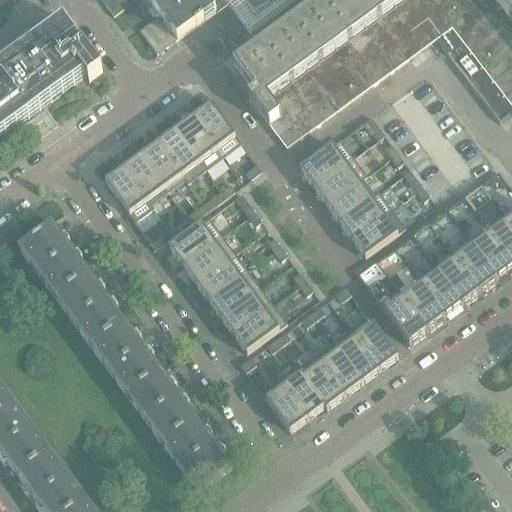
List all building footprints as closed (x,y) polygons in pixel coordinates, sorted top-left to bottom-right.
[(98,0),(106,10),(119,0),(98,0)] [(113,21),(133,6),(128,0),(119,0),(106,10),(113,21)] [(204,24),(216,15),(205,0),(144,0),(159,20),(139,35),(156,59),(204,24)] [(511,0),(326,0),(234,68),(235,69),(248,86),(248,87),(256,98),(249,103),(252,107),(253,107),(269,129),(270,129),(273,133),(287,153),(411,62),(436,43),(448,58),(447,58),(500,127),(511,117),(511,0)] [(90,86),(103,77),(62,22),(60,23),(63,27),(0,73),(0,174),(2,173),(1,172),(4,170),(0,164),(0,143),(86,80),(90,86)] [(241,149),(211,109),(194,122),(223,162),(241,149)] [(223,162),(194,122),(176,135),(206,175),(223,162)] [(371,136),(378,131),(371,122),(365,127),(371,136)] [(206,175),(176,135),(158,148),(185,184),(184,185),(187,188),(206,175)] [(340,145),(300,174),(313,192),(354,163),(340,145)] [(185,184),(158,148),(141,160),(168,197),(184,185),(185,184)] [(397,157),(390,148),(384,153),(391,162),(397,157)] [(397,157),(391,162),(397,171),(404,166),(397,157)] [(168,197),(141,160),(123,173),(150,210),(151,209),(168,197)] [(367,181),(354,163),(313,192),(326,210),(363,183),(363,184),(367,181)] [(261,176),(256,169),(246,177),(251,184),(261,176)] [(150,210),(123,173),(106,187),(135,227),(154,213),(151,209),(150,210)] [(511,194),(499,177),(498,178),(359,280),(358,281),(385,318),(386,317),(403,304),(421,292),(438,279),(456,266),(473,253),(491,240),(508,227),(511,224),(511,194)] [(339,227),(375,200),(374,198),(363,184),(363,183),(326,210),(339,227)] [(423,192),(416,183),(410,188),(417,197),(423,192)] [(230,190),(221,196),(226,203),(235,196),(230,190)] [(430,201),(423,192),(417,197),(423,206),(430,201)] [(221,196),(212,203),(217,209),(226,203),(221,196)] [(375,200),(339,227),(352,245),(392,215),(378,196),(374,198),(375,200)] [(255,217),(248,208),(242,212),(248,222),(255,217)] [(195,215),(187,221),(191,228),(200,221),(195,215)] [(406,233),(392,215),(352,245),(365,263),(406,233)] [(262,226),(255,217),(248,222),(255,231),(262,226)] [(187,221),(177,228),(182,235),(191,228),(187,221)] [(182,270),(222,241),(209,222),(169,252),(182,270)] [(88,277),(87,274),(52,227),(18,252),(54,302),(88,277)] [(511,232),(508,227),(491,240),(503,256),(511,268),(511,232)] [(166,247),(161,240),(150,247),(155,254),(166,247)] [(491,240),(473,253),(497,286),(511,274),(511,268),(503,256),(491,240)] [(195,288),(235,258),(222,241),(182,270),(195,288)] [(281,251),(274,242),(267,247),(274,256),(281,251)] [(274,256),(281,265),(287,260),(281,251),(274,256)] [(473,253),(456,266),(480,298),(497,286),(473,253)] [(235,258),(195,288),(208,305),(248,276),(235,258)] [(456,266),(438,279),(462,311),(480,298),(456,266)] [(208,305),(221,323),(261,293),(248,276),(208,305)] [(124,325),(89,278),(88,277),(54,302),(90,350),(124,325)] [(300,291),(306,286),(300,277),(293,282),(300,291)] [(438,279),(421,292),(445,324),(462,311),(438,279)] [(306,286),(300,291),(306,300),(313,295),(306,286)] [(351,299),(346,292),(336,300),(342,307),(351,299)] [(421,292),(403,304),(427,337),(445,324),(421,292)] [(221,323),(233,340),(274,311),(261,293),(221,323)] [(385,318),(409,350),(427,337),(403,304),(386,317),(385,318)] [(233,340),(247,358),(287,328),(274,311),(233,340)] [(325,318),(320,311),(311,318),(316,325),(325,318)] [(316,325),(311,318),(302,325),(307,332),(316,325)] [(368,321),(350,335),(379,376),(398,362),(368,321)] [(161,375),(158,371),(124,325),(90,350),(127,400),(161,375)] [(350,335),(333,347),(361,389),(379,376),(350,335)] [(290,344),(285,337),(276,344),(281,351),(290,344)] [(281,351),(276,344),(267,351),(272,357),(281,351)] [(333,347),(315,360),(344,402),(361,389),(333,347)] [(298,373),(324,412),(325,411),(327,414),(344,402),(315,360),(299,373),(298,373)] [(256,370),(251,362),(241,370),(246,377),(256,370)] [(296,370),(278,383),(307,424),(324,412),(298,373),(299,373),(296,370)] [(197,423),(194,419),(161,375),(127,400),(163,448),(197,423)] [(307,424),(278,383),(260,397),(263,400),(266,404),(278,421),(290,437),(307,424)] [(0,416),(15,406),(0,386),(0,416)] [(0,455),(18,479),(51,455),(15,406),(0,416),(0,455)] [(232,471),(230,469),(197,423),(163,448),(198,496),(232,471)] [(41,511),(74,511),(86,504),(51,455),(18,479),(41,511)]
